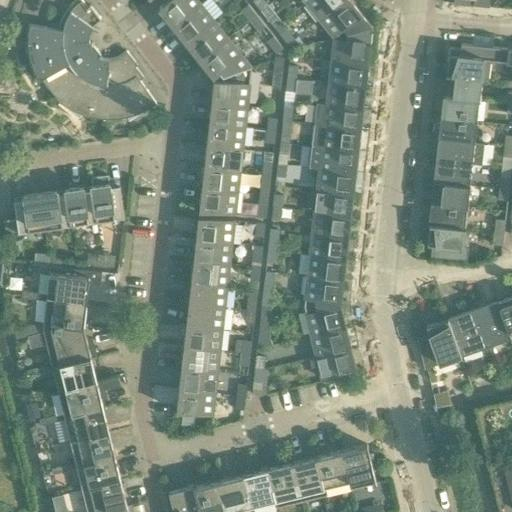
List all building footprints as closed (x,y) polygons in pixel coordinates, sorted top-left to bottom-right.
[(97,49),(93,44),(90,45),(90,43),(89,41),(89,39),(89,37),(89,35),(90,34),(90,32),(91,30),(92,28),(93,27),(95,24),(98,21),(99,20),(101,19),(90,5),(87,7),(81,0),(75,0),(74,1),(69,6),(66,12),(62,17),(60,23),(59,29),(28,24),(28,26),(30,26),(29,32),(29,37),(29,43),(29,49),(25,49),(36,73),(37,75),(40,79),(42,78),(56,96),(54,97),(60,102),(80,118),(82,114),(89,117),(97,118),(104,119),(112,119),(120,118),(127,117),(128,121),(151,108),(156,103),(140,80),(144,77),(135,66),(137,64),(126,50),(125,52),(122,54),(120,55),(117,57),(115,58),(113,58),(112,58),(110,58),(106,58),(104,58),(102,57),(101,57),(99,56),(101,53),(97,49)] [(167,0),(158,8),(172,26),(200,3),(197,0),(167,0)] [(252,0),(260,10),(267,5),(263,0),(252,0)] [(307,0),(306,2),(319,19),(342,0),(307,0)] [(350,0),(342,0),(319,19),(334,37),(371,26),(350,0)] [(172,26),(185,43),(213,20),(200,3),(172,26)] [(241,10),(249,20),(256,15),(248,4),(241,10)] [(267,5),(260,10),(268,20),(275,15),(267,5)] [(256,15),(249,20),(258,31),(265,26),(256,15)] [(185,43),(199,59),(227,37),(213,20),(185,43)] [(334,37),(332,61),(367,65),(371,26),(334,37)] [(286,29),(279,34),(287,44),(294,39),(286,29)] [(266,41),(276,53),(282,48),(273,36),(266,41)] [(199,59),(213,78),(251,67),(227,37),(199,59)] [(446,73),(446,74),(482,78),(489,78),(491,60),(511,62),(511,48),(492,46),(472,44),(461,43),(457,43),(456,47),(449,47),(448,54),(446,73)] [(275,57),(273,72),(282,73),(283,58),(275,57)] [(332,61),(329,82),(365,86),(367,65),(332,61)] [(288,65),(287,78),(296,79),(297,66),(288,65)] [(213,78),(211,102),(247,106),(251,67),(213,78)] [(282,73),(273,72),(271,87),(280,88),(282,73)] [(443,94),(443,95),(479,99),(479,98),(481,78),(482,78),(446,74),(444,94),(443,94)] [(296,79),(287,78),(286,90),(295,91),(296,79)] [(329,82),(327,104),(362,108),(365,86),(329,82)] [(441,116),(441,117),(477,120),(476,120),(479,100),(479,99),(443,95),(443,96),(444,96),(441,116)] [(211,102),(209,123),(244,127),(247,106),(211,102)] [(317,102),(315,124),(360,129),(362,108),(327,104),(317,102)] [(284,108),(282,121),(291,122),(293,109),(284,108)] [(268,117),(267,130),(275,131),(277,118),(268,117)] [(439,137),(438,138),(474,142),(474,141),(476,121),(477,121),(477,120),(441,117),(439,137)] [(282,121),(281,133),(290,134),(291,122),(282,121)] [(209,123),(206,145),(242,149),(244,127),(209,123)] [(315,124),(312,145),(322,146),(358,150),(360,129),(315,124)] [(275,131),(267,130),(265,142),(274,143),(275,131)] [(436,159),(436,160),(472,164),(481,165),(484,143),(474,142),(438,138),(438,139),(439,139),(437,159),(436,159)] [(206,145),(204,166),(240,170),(242,149),(206,145)] [(312,145),(310,167),(320,168),(355,172),(358,150),(322,146),(312,145)] [(511,146),(504,146),(503,156),(511,157),(511,146)] [(279,151),(278,164),(286,165),(288,152),(279,151)] [(263,160),(262,173),(271,174),(272,161),(263,160)] [(434,181),(470,185),(469,184),(471,164),(472,164),(436,160),(434,181)] [(286,165),(278,164),(276,176),(285,177),(286,165)] [(204,166),(201,188),(237,192),(240,170),(204,166)] [(320,168),(317,189),(353,193),(355,172),(320,168)] [(271,174),(262,173),(260,185),(269,186),(271,174)] [(91,177),(92,185),(97,221),(124,217),(120,185),(110,186),(108,175),(91,177)] [(500,178),(499,189),(509,190),(510,179),(500,178)] [(431,202),(431,203),(467,207),(467,206),(469,186),(470,185),(434,181),(434,182),(432,202),(431,202)] [(83,187),(66,189),(71,225),(97,221),(92,185),(91,186),(91,189),(84,190),(83,187)] [(237,192),(201,188),(199,210),(235,214),(237,192)] [(57,191),(40,193),(45,229),(71,225),(66,189),(65,189),(65,193),(58,194),(57,191)] [(317,189),(315,211),(350,215),(353,193),(317,189)] [(509,190),(499,189),(498,199),(507,200),(509,190)] [(45,229),(40,193),(23,195),(23,199),(14,200),(18,233),(45,229)] [(274,194),(273,207),(282,208),(283,195),(274,194)] [(429,224),(465,228),(465,227),(464,227),(467,207),(431,203),(431,204),(432,204),(429,224)] [(257,217),(266,218),(267,205),(258,204),(257,217)] [(282,208),(273,207),(272,219),(280,220),(282,208)] [(315,211),(312,233),(348,237),(350,215),(315,211)] [(198,216),(196,238),(232,242),(234,220),(198,216)] [(496,219),(494,232),(504,233),(505,220),(496,219)] [(255,236),(264,237),(265,224),(256,223),(255,236)] [(465,228),(429,224),(429,225),(427,244),(432,245),(431,256),(466,260),(468,249),(462,248),(464,229),(465,229),(465,228)] [(504,233),(494,232),(493,244),(502,245),(504,233)] [(312,233),(310,254),(346,258),(348,237),(312,233)] [(270,237),(268,249),(277,250),(278,238),(270,237)] [(196,238),(193,260),(229,264),(232,242),(196,238)] [(277,250),(268,249),(267,262),(275,263),(277,250)] [(34,264),(48,265),(49,255),(35,253),(34,264)] [(87,264),(100,266),(101,255),(88,253),(87,264)] [(253,254),(251,267),(260,267),(262,255),(253,254)] [(310,254),(307,276),(343,280),(346,258),(310,254)] [(49,255),(48,265),(50,266),(61,267),(63,256),(49,255)] [(101,255),(100,266),(114,267),(115,256),(101,255)] [(193,260),(191,281),(227,285),(229,264),(193,260)] [(50,266),(47,297),(86,302),(89,283),(100,284),(102,272),(61,267),(50,266)] [(260,267),(251,267),(250,279),(259,280),(260,267)] [(307,276),(305,298),(341,302),(343,280),(307,276)] [(265,280),(263,292),(272,293),(273,281),(265,280)] [(191,281),(189,303),(224,307),(227,285),(191,281)] [(272,293),(263,292),(262,305),(271,306),(272,293)] [(498,301),(497,301),(510,338),(511,343),(511,296),(498,301)] [(47,297),(44,322),(84,327),(86,302),(47,297)] [(248,297),(246,309),(255,310),(257,298),(248,297)] [(304,306),(311,335),(346,327),(341,304),(341,302),(305,298),(304,306)] [(473,309),(472,310),(488,354),(491,353),(489,345),(510,338),(497,301),(496,301),(497,302),(473,310),(473,309)] [(189,303),(186,324),(222,328),(224,307),(189,303)] [(255,310),(246,309),(245,322),(254,323),(255,310)] [(448,318),(447,318),(461,356),(461,355),(482,348),(484,355),(488,354),(472,310),(448,319),(448,318)] [(461,356),(447,318),(447,319),(426,326),(429,335),(418,339),(425,368),(460,356),(461,356)] [(44,322),(43,329),(52,367),(91,357),(97,356),(93,338),(87,340),(84,327),(44,322)] [(186,324),(184,346),(220,350),(222,328),(186,324)] [(25,327),(14,330),(16,339),(27,336),(25,327)] [(311,335),(316,356),(351,348),(346,327),(311,335)] [(243,340),(242,352),(250,353),(252,341),(243,340)] [(184,346),(181,367),(217,371),(220,350),(184,346)] [(351,348),(316,356),(322,378),(357,370),(351,348)] [(250,353),(242,352),(240,365),(249,366),(250,353)] [(256,355),(255,368),(263,369),(265,356),(256,355)] [(52,367),(58,392),(97,382),(91,357),(52,367)] [(44,366),(36,368),(37,374),(45,372),(44,366)] [(181,367),(179,389),(215,393),(217,371),(181,367)] [(37,374),(36,368),(28,370),(29,376),(37,374)] [(263,369),(255,368),(253,380),(262,381),(263,369)] [(355,375),(345,377),(348,389),(358,386),(355,375)] [(97,382),(58,392),(64,416),(103,407),(102,400),(107,399),(105,389),(121,385),(119,377),(97,383),(97,382)] [(238,384),(237,396),(245,397),(247,385),(238,384)] [(215,393),(179,389),(176,411),(212,415),(215,393)] [(245,397),(237,396),(235,408),(244,409),(245,397)] [(64,416),(70,441),(109,431),(103,407),(64,416)] [(56,415),(48,417),(49,423),(57,421),(56,415)] [(49,423),(48,417),(40,419),(41,425),(49,423)] [(70,441),(76,465),(115,456),(109,431),(70,441)] [(367,444),(341,450),(351,489),(376,483),(367,444)] [(341,450),(317,456),(326,495),(351,489),(341,450)] [(76,465),(82,490),(121,480),(115,456),(76,465)] [(317,456),(292,462),(302,501),(326,495),(317,456)] [(292,462),(268,468),(277,507),(302,501),(292,462)] [(68,464),(60,466),(61,472),(69,470),(68,464)] [(61,472),(60,466),(52,468),(53,474),(61,472)] [(268,468),(243,474),(252,511),(256,511),(277,507),(268,468)] [(252,511),(243,474),(218,480),(226,511),(252,511)] [(82,490),(87,511),(97,511),(127,505),(121,480),(82,490)] [(226,511),(218,480),(194,486),(200,511),(226,511)] [(200,511),(194,486),(168,492),(173,511),(200,511)] [(325,504),(327,511),(333,510),(331,502),(325,504)]
